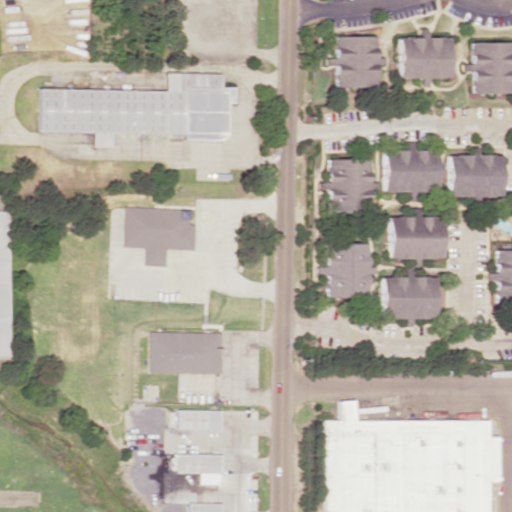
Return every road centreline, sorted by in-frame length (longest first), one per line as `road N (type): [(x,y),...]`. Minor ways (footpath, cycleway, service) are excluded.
road 1 (residential): [(285,132),(416,121),(511,127),(508,343),(379,342),(326,326),(282,325)]
road 2 (tertiary): [(279,511),(287,0)]
road 3 (residential): [(464,212),(462,343)]
